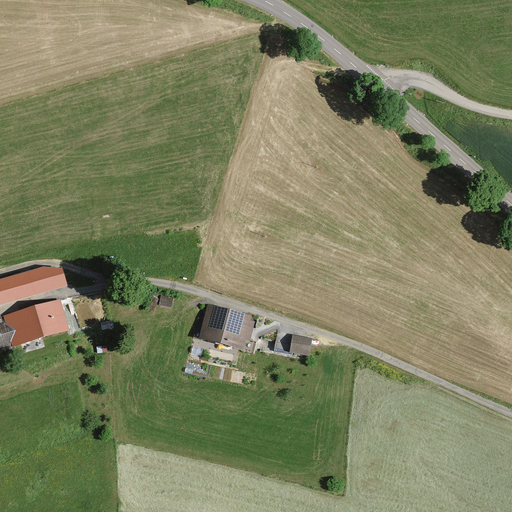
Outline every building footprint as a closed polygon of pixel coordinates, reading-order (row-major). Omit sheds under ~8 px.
[(0,297),(3,308),(59,290),(52,270),(0,286),(0,297)] [(71,333),(61,302),(6,319),(16,350),(71,333)] [(255,319),(210,307),(201,342),(245,354),(255,319)] [(0,354),(16,350),(6,319),(0,320),(0,354)] [(315,341),(295,338),(292,356),(312,359),(315,341)]
